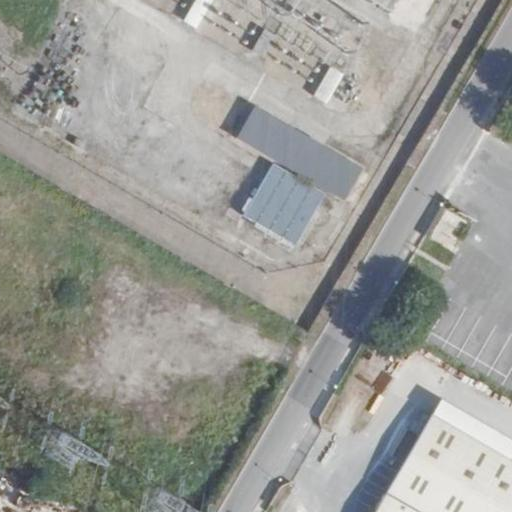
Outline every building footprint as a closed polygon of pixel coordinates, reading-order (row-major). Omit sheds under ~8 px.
[(199,23),(213,0),(212,0),(195,0),(187,15),(199,23)] [(277,36),(263,28),(251,49),(265,57),(277,36)] [(345,73),(330,64),(313,95),(327,103),(345,73)] [(255,103),(235,139),(274,162),(326,191),(343,201),(363,165),(255,103)] [(274,162),(244,215),(295,244),(326,191),(274,162)] [(511,511),(511,453),(434,412),(379,511),(511,511)]
